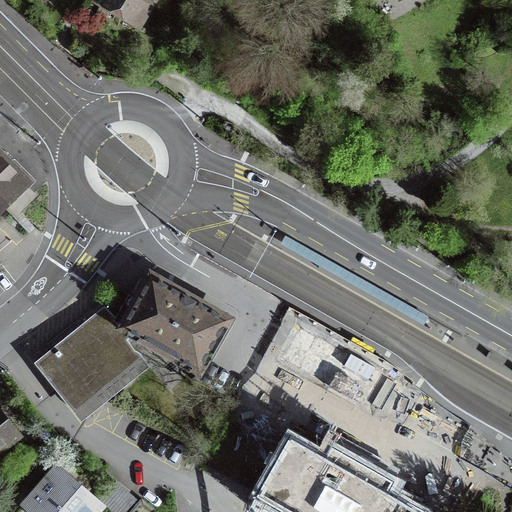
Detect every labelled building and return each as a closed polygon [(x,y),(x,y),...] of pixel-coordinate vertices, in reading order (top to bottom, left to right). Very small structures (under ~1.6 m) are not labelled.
[(135,28),(151,0),(99,0),(100,0),(117,11),(114,15),(135,28)] [(0,212),(29,184),(0,155),(0,212)] [(285,235),(280,244),(424,325),(428,316),(285,235)] [(131,331),(199,370),(228,319),(151,276),(144,288),(138,299),(128,294),(113,320),(131,331)] [(353,343),(290,306),(283,317),(346,354),(353,343)] [(131,331),(113,320),(104,324),(94,327),(90,323),(40,363),(84,417),(132,379),(126,370),(139,359),(126,339),(131,331)] [(400,371),(353,343),(346,354),(394,382),(400,371)] [(0,451),(20,435),(0,409),(0,451)] [(334,444),(392,473),(397,462),(339,433),(334,444)] [(420,511),(386,494),(394,480),(333,447),(327,459),(287,438),(253,500),(274,511),(420,511)] [(93,511),(99,505),(58,469),(27,504),(36,511),(93,511)] [(112,511),(125,511),(137,499),(116,481),(99,500),(112,511)]
